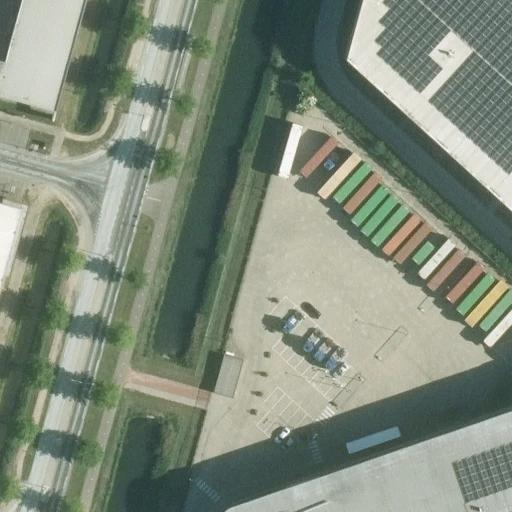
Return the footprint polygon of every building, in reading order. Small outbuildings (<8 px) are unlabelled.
[(85,0),(21,0),(19,11),(0,77),(0,96),(55,111),(85,0)] [(511,0),(359,0),(344,56),(511,211),(511,0)] [(0,288),(4,274),(9,276),(29,204),(2,197),(1,202),(0,201),(0,288)] [(224,354),(213,393),(232,398),(243,360),(224,354)] [(221,511),(511,511),(511,371),(510,372),(511,379),(511,403),(321,472),(231,503),(226,505),(222,509),(221,511)]
